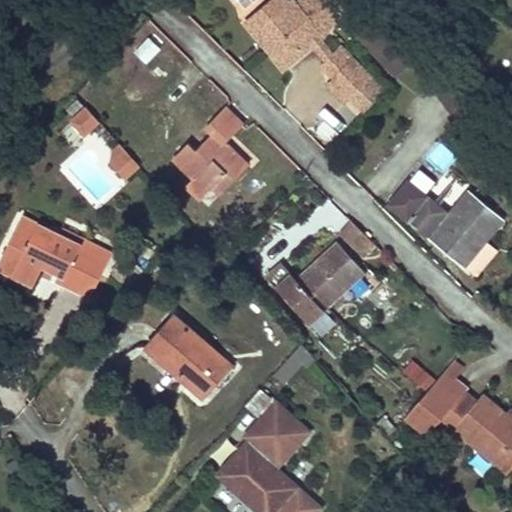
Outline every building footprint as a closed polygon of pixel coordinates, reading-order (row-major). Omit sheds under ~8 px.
[(253,32),(290,2),(288,0),(273,0),(245,23),(253,32)] [(324,36),(347,0),(300,0),(298,3),(296,0),(292,0),(290,2),(253,32),(283,69),(314,45),(321,38),(324,36)] [(421,49),(382,11),(357,36),(396,74),(421,49)] [(146,61),(163,43),(154,34),(137,52),(146,61)] [(335,78),(353,59),(340,46),(333,54),(321,38),(314,45),(326,60),(322,65),(335,78)] [(350,98),(373,75),(355,57),(335,78),(332,81),(350,98)] [(484,103),(461,71),(436,89),(459,121),(484,104),(484,103)] [(496,118),(511,94),(511,79),(503,74),(485,102),(496,118)] [(350,98),(332,81),(328,85),(345,102),(350,98)] [(68,116),(82,136),(99,123),(85,104),(68,116)] [(201,200),(214,187),(227,173),(234,180),(249,165),(230,147),(227,150),(223,146),(226,143),(243,125),(225,107),(206,126),(213,132),(196,150),(188,143),(174,157),(194,178),(187,185),(201,200)] [(437,142),(427,158),(443,169),(454,154),(437,142)] [(139,164),(121,144),(114,150),(119,156),(111,163),(125,178),(139,164)] [(221,193),(234,180),(227,173),(214,187),(221,193)] [(448,204),(459,187),(442,176),(431,193),(448,204)] [(485,239),(503,218),(470,191),(450,215),(409,181),(390,204),(410,221),(438,244),(434,249),(446,259),(450,254),(463,266),(464,265),(475,275),(497,249),(485,239)] [(112,254),(82,239),(80,245),(59,234),(22,216),(0,260),(0,267),(34,284),(40,272),(44,265),(65,276),(62,282),(91,297),(112,254)] [(349,244),(362,231),(353,221),(340,234),(349,244)] [(82,239),(61,229),(59,234),(80,245),(82,239)] [(362,257),(375,244),(362,231),(349,244),(362,257)] [(328,307),(366,273),(337,241),(296,278),(283,263),(268,277),(276,286),(310,324),(328,307)] [(44,265),(40,272),(62,282),(65,276),(44,265)] [(381,281),(374,274),(369,279),(376,287),(381,281)] [(223,357),(174,316),(147,347),(172,369),(175,365),(181,371),(178,374),(196,389),(223,357)] [(284,383),(311,354),(299,342),(272,371),(284,383)] [(204,397),(232,365),(223,357),(196,389),(204,397)] [(181,371),(175,365),(172,369),(178,374),(181,371)] [(452,382),(459,373),(450,365),(442,373),(452,382)] [(511,419),(505,414),(482,394),(476,401),(452,382),(442,373),(406,415),(422,429),(432,417),(438,422),(451,433),(455,428),(509,473),(511,468),(511,419)] [(314,511),(319,507),(268,460),(272,456),(279,463),(308,430),(261,388),(245,405),(261,418),(246,434),(251,438),(247,442),(219,474),(261,511),(314,511)] [(428,434),(438,422),(432,417),(422,429),(428,434)]
